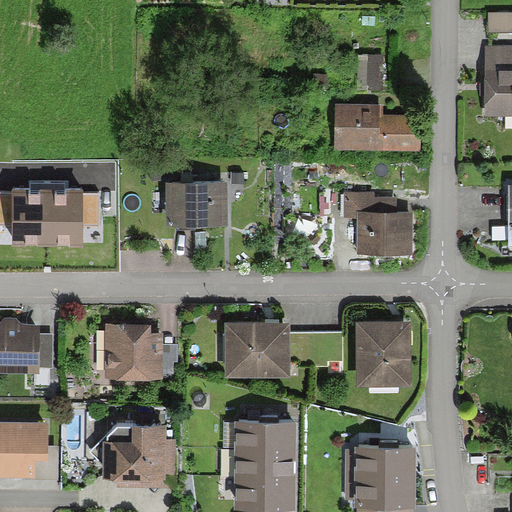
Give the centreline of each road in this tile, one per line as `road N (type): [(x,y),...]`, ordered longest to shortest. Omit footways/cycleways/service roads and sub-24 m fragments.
road 1 (residential): [(0,287),(442,282)]
road 2 (residential): [(445,0),(442,282)]
road 3 (residential): [(442,282),(443,451),(454,511)]
